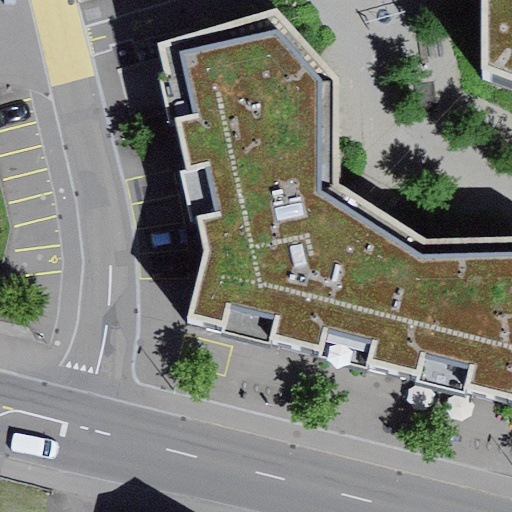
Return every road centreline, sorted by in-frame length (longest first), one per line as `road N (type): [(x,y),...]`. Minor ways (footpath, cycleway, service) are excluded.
road 1 (residential): [(53,0),(105,239),(107,317),(89,433)]
road 2 (primary): [(409,511),(89,433)]
